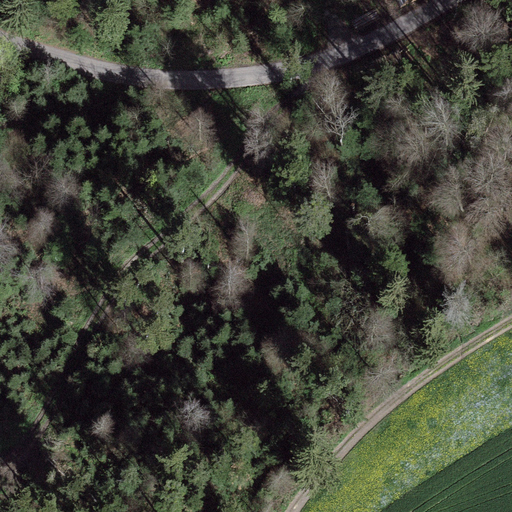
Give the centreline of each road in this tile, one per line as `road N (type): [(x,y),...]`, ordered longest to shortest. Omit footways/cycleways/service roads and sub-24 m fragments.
road 1 (unclassified): [(0,32),(162,81),(351,55),(438,0)]
road 2 (track): [(511,320),(359,428),(291,511)]
